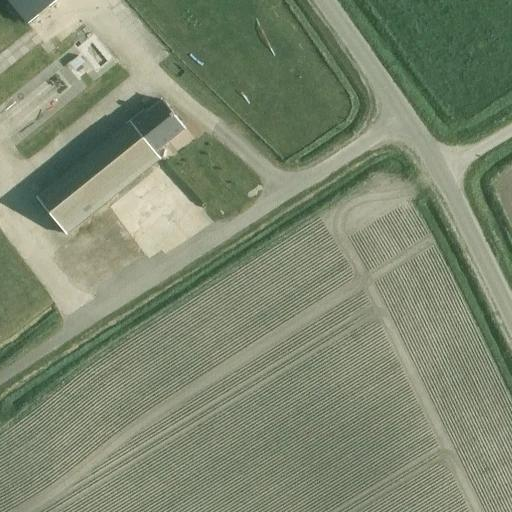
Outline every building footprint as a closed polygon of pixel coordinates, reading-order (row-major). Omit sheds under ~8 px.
[(58,0),(8,0),(29,24),(58,0)] [(86,17),(0,85),(0,127),(19,151),(125,66),(86,17)] [(144,112),(131,122),(156,153),(186,129),(164,101),(146,114),(144,112)] [(125,128),(37,198),(67,234),(160,159),(161,159),(156,153),(131,122),(125,128)] [(0,265),(0,274),(16,284),(20,277),(0,265)]
